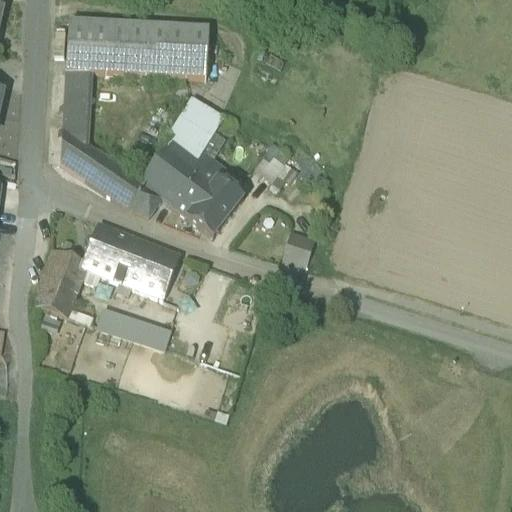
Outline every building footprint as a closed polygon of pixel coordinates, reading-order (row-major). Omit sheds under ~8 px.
[(207,35),(68,27),(64,96),(89,97),(89,79),(204,86),(207,35)] [(89,97),(64,96),(59,169),(84,186),(97,160),(86,152),(89,97)] [(222,124),(190,105),(169,139),(175,143),(202,159),(213,139),(222,124)] [(202,159),(211,166),(223,145),(213,139),(202,159)] [(175,143),(140,189),(97,160),(84,186),(127,215),(148,223),(161,206),(172,215),(211,166),(202,159),(175,143)] [(263,165),(253,178),(270,192),(277,183),(282,187),(289,178),(273,165),(269,170),(263,165)] [(211,166),(172,215),(211,244),(242,204),(217,185),(224,176),(211,166)] [(141,247),(98,230),(89,253),(80,274),(85,275),(124,291),(141,247)] [(314,246),(290,239),(281,270),(305,277),(314,246)] [(89,253),(57,241),(32,307),(35,313),(66,323),(85,275),(80,274),(89,253)] [(179,262),(141,247),(124,291),(162,306),(179,262)] [(169,337),(103,315),(97,333),(163,355),(169,337)]
